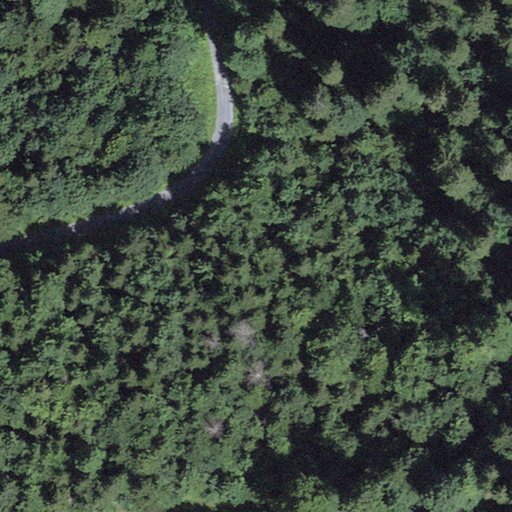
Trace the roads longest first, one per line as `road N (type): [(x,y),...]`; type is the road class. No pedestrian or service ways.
road 1 (track): [(204,0),(224,85),(219,143),(209,161),(148,204),(85,228),(0,243)]
road 2 (track): [(126,511),(219,501),(289,511)]
